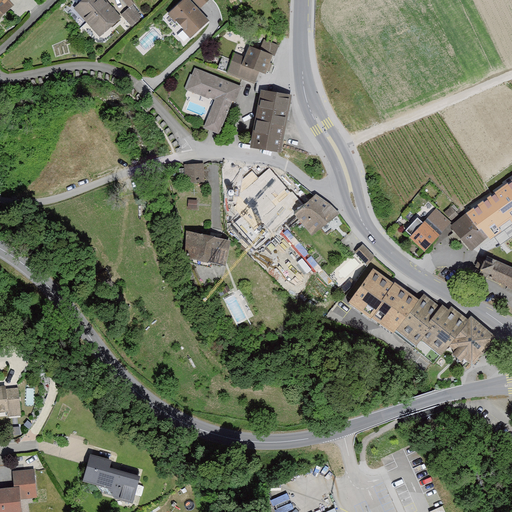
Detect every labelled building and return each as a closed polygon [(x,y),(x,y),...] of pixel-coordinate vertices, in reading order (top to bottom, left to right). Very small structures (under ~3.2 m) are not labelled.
[(0,0),(0,10),(10,0),(0,0)] [(99,35),(119,15),(103,0),(79,0),(71,9),(99,35)] [(208,0),(179,0),(165,15),(190,40),(209,20),(198,10),(208,0)] [(138,16),(130,7),(121,14),(129,24),(138,16)] [(278,44),(258,37),(251,55),(235,49),(225,73),(252,84),(257,71),(266,75),(278,44)] [(240,88),(191,71),(184,91),(211,101),(201,129),(223,136),(240,88)] [(288,94),(262,88),(251,142),(277,148),(288,94)] [(304,200),(267,162),(243,185),(280,223),(289,214),(304,200)] [(201,164),(183,164),(183,182),(201,181),(201,164)] [(231,170),(221,171),(222,205),(232,204),(231,170)] [(511,182),(510,180),(492,195),(506,212),(511,209),(511,182)] [(314,192),(304,200),(289,214),(312,238),(335,215),(314,192)] [(492,195),(466,213),(479,232),(506,212),(492,195)] [(452,205),(445,210),(452,219),(459,214),(452,205)] [(434,207),(408,236),(423,250),(449,220),(434,207)] [(466,213),(448,227),(469,250),(485,236),(479,232),(466,213)] [(189,232),(183,257),(222,266),(228,242),(189,232)] [(360,246),(353,253),(364,264),(371,257),(360,246)] [(511,270),(488,258),(479,276),(511,292),(511,270)] [(401,285),(373,267),(358,289),(387,307),(401,285)] [(446,315),(422,296),(393,331),(434,365),(448,347),(469,364),(479,352),(490,339),(468,322),(466,324),(450,310),(446,315)] [(16,387),(3,389),(6,410),(6,417),(20,416),(16,387)] [(111,458),(88,452),(81,480),(101,485),(99,493),(128,500),(135,472),(109,466),(111,458)] [(0,511),(20,511),(19,500),(37,498),(34,467),(10,469),(12,487),(0,488),(0,511)]
